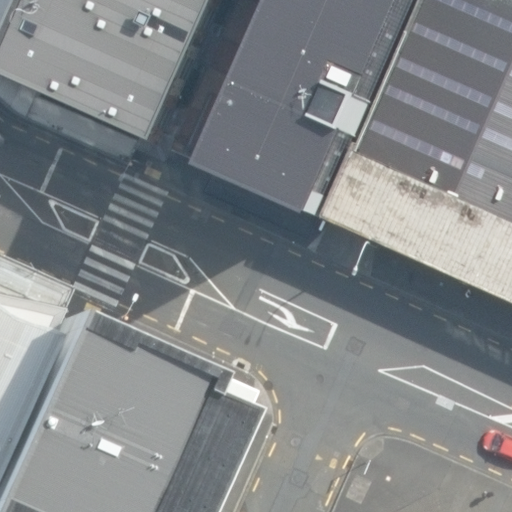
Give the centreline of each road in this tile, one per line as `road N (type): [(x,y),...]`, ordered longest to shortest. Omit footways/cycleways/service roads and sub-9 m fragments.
road 1 (secondary): [(357,341),(0,182)]
road 2 (residential): [(357,341),(287,511)]
road 3 (secondary): [(511,412),(357,341)]
